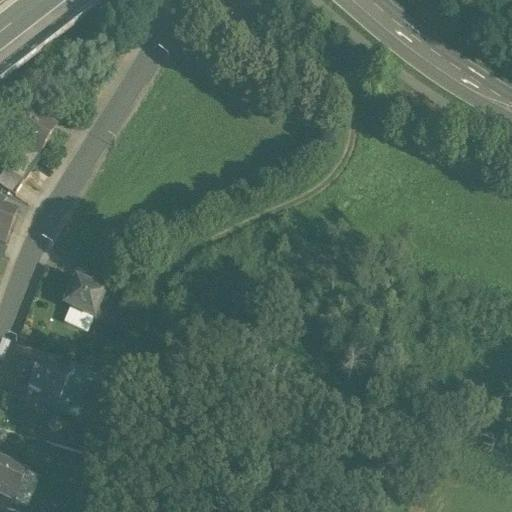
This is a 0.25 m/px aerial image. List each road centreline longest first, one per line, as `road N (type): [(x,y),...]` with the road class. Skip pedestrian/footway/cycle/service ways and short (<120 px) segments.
road 1 (track): [(95,511),(137,351),(170,278),(209,248),(310,196),(347,154),(352,126),(330,93),(250,54),(194,2)]
road 2 (residential): [(0,334),(35,247),(158,46),(197,0)]
road 3 (secondary): [(511,112),(421,57),(355,0)]
